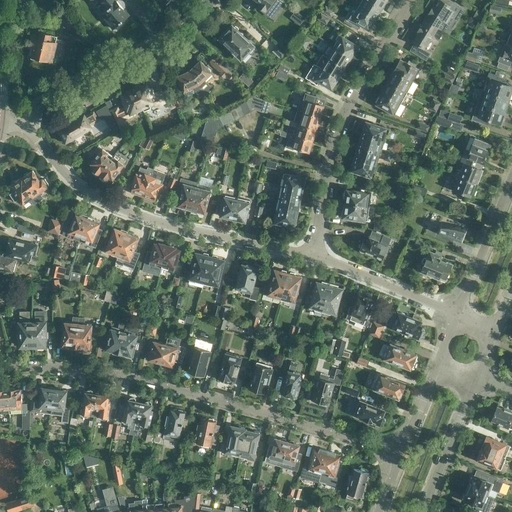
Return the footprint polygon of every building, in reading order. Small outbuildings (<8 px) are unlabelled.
[(130,16),(123,9),(126,7),(119,0),(118,0),(117,1),(116,0),(99,0),(108,10),(104,13),(109,19),(107,21),(115,29),(130,16)] [(256,0),(260,3),(258,6),(265,11),(269,6),(271,7),(276,0),(256,0)] [(362,0),(358,7),(375,18),(378,14),(379,14),(383,8),(368,0),(362,0)] [(368,0),(383,8),(387,2),(385,1),(386,0),(368,0)] [(425,20),(438,27),(451,7),(439,0),(435,6),(433,5),(425,20)] [(322,11),(331,17),(335,11),(326,6),(322,11)] [(375,18),(358,7),(354,14),(353,13),(350,18),(368,29),(371,25),(372,26),(376,19),(375,19),(375,18)] [(484,12),(477,9),(473,17),(479,20),(484,12)] [(318,19),(327,24),(330,19),(321,13),(318,19)] [(75,26),(67,17),(62,20),(71,30),(75,26)] [(438,27),(425,20),(416,34),(418,35),(413,42),(425,49),(432,36),(438,40),(444,31),(438,27)] [(220,38),(244,62),(257,49),(239,31),(238,32),(232,26),(220,38)] [(57,36),(41,33),(40,36),(33,34),(30,47),(32,47),(30,55),(52,61),(57,36)] [(333,45),(351,57),(351,56),(353,56),(356,50),(355,49),(357,46),(338,34),(336,39),(337,40),(333,45)] [(301,41),(308,45),(311,41),(303,36),(301,41)] [(426,48),(430,50),(437,39),(433,37),(426,48)] [(279,45),(284,50),(288,46),(283,41),(279,45)] [(308,45),(301,41),(298,45),(305,50),(308,45)] [(511,46),(505,44),(498,61),(498,62),(509,66),(510,66),(511,60),(511,46)] [(278,45),(273,50),(282,59),(287,53),(278,45)] [(327,56),(346,67),(349,62),(348,61),(351,57),(333,45),(327,56)] [(472,53),(467,51),(465,58),(477,62),(480,63),(484,51),(474,47),(472,53)] [(316,64),(338,77),(341,73),(342,74),(346,67),(327,56),(323,54),(316,64)] [(214,56),(209,62),(220,72),(219,73),(224,78),(226,77),(228,79),(233,73),(214,56)] [(394,71),(413,81),(420,69),(415,67),(416,64),(411,62),(410,64),(405,61),(405,62),(400,59),(394,71)] [(189,70),(207,95),(213,88),(207,82),(214,75),(199,60),(189,70)] [(464,68),(466,68),(465,70),(473,73),(474,71),(477,72),(480,65),(467,61),(464,68)] [(498,62),(496,66),(507,70),(509,66),(498,62)] [(277,69),(288,74),(291,69),(280,63),(277,69)] [(338,77),(316,64),(313,71),(310,69),(305,78),(317,84),(319,81),(331,88),(334,85),(335,85),(339,79),(338,78),(338,77)] [(444,72),(455,78),(458,72),(447,66),(444,72)] [(178,75),(177,76),(181,85),(178,87),(178,88),(179,91),(180,91),(183,90),(184,92),(185,91),(186,95),(195,91),(198,98),(207,95),(189,70),(182,74),(181,72),(178,74),(178,75)] [(389,82),(407,92),(413,81),(394,71),(392,75),(391,75),(388,80),(389,81),(389,82)] [(455,78),(444,72),(441,78),(452,84),(455,78)] [(485,91),(508,99),(510,99),(511,93),(511,91),(511,88),(511,86),(508,85),(509,83),(504,81),(505,79),(498,76),(498,75),(492,73),(490,78),(486,90),(485,90),(485,91)] [(382,93),(401,103),(407,92),(389,82),(386,86),(385,85),(382,91),(383,92),(382,93)] [(133,88),(142,108),(148,105),(149,107),(158,103),(159,104),(165,102),(160,93),(155,96),(151,88),(148,90),(145,85),(142,87),(140,85),(133,88)] [(142,108),(133,88),(125,92),(126,94),(122,96),(124,101),(123,101),(127,109),(128,109),(129,111),(115,118),(120,128),(126,126),(123,120),(137,113),(136,111),(142,108)] [(508,99),(485,91),(484,95),(486,96),(483,104),(504,111),(506,112),(508,104),(507,103),(508,99)] [(298,110),(320,117),(319,117),(320,113),(322,113),(324,105),(326,99),(303,92),(298,110)] [(401,103),(382,93),(376,104),(395,114),(401,103)] [(177,94),(171,97),(176,107),(177,108),(183,105),(177,94)] [(250,98),(255,109),(261,111),(265,100),(253,96),(250,98)] [(171,97),(166,99),(171,109),(176,107),(171,97)] [(244,100),(250,112),(255,109),(250,98),(244,100)] [(429,108),(436,111),(440,102),(433,99),(429,108)] [(250,112),(244,100),(239,103),(244,114),(250,112)] [(265,100),(261,111),(267,113),(271,101),(265,100)] [(483,104),(478,102),(472,119),(487,124),(489,119),(493,121),(492,122),(499,125),(500,123),(501,124),(504,116),(503,115),(504,111),(483,104)] [(233,105),(239,117),(244,114),(239,103),(233,105)] [(107,105),(96,111),(100,118),(105,116),(108,123),(114,119),(107,105)] [(233,105),(228,108),(233,120),(239,117),(233,105)] [(228,108),(222,111),(228,122),(233,120),(228,108)] [(298,123),(315,128),(316,125),(318,125),(320,117),(298,110),(294,121),(296,122),(298,123)] [(217,113),(222,125),(228,122),(222,111),(217,113)] [(447,119),(463,124),(460,123),(462,116),(450,112),(447,119)] [(212,116),(218,127),(222,125),(217,113),(212,116)] [(85,132),(84,130),(94,124),(89,116),(85,118),(84,116),(74,122),(72,119),(66,123),(68,126),(60,130),(62,134),(60,135),(64,142),(70,138),(71,140),(85,132)] [(207,118),(203,129),(216,133),(218,127),(212,116),(207,118)] [(463,124),(447,119),(447,120),(436,116),(434,124),(436,124),(461,132),(463,124)] [(295,134),(312,140),(313,140),(315,133),(314,133),(315,128),(298,123),(296,122),(292,134),(295,134)] [(363,134),(384,141),(387,134),(388,134),(389,129),(366,122),(363,134)] [(416,128),(427,132),(429,126),(418,122),(416,128)] [(189,127),(173,133),(172,135),(184,139),(189,127)] [(203,129),(202,135),(214,139),(216,133),(203,129)] [(413,135),(424,140),(427,134),(416,130),(413,135)] [(137,144),(149,150),(156,137),(135,132),(133,136),(139,139),(137,144)] [(312,140),(295,134),(293,139),(295,140),(293,147),(309,152),(312,144),(311,143),(312,140)] [(360,142),(359,146),(380,153),(384,141),(363,134),(362,134),(361,134),(359,141),(360,142)] [(214,139),(202,135),(200,141),(212,145),(214,139)] [(468,158),(482,163),(483,164),(485,158),(487,159),(491,150),(489,150),(491,145),(475,138),(468,157),(468,158)] [(187,150),(193,152),(196,141),(190,140),(187,150)] [(92,168),(100,174),(113,156),(99,145),(94,151),(98,154),(91,163),(94,165),(92,168)] [(355,159),(376,165),(380,153),(359,146),(357,151),(356,150),(354,158),(355,158),(355,159)] [(218,147),(215,157),(226,160),(229,150),(218,147)] [(113,156),(100,174),(107,179),(109,176),(112,179),(126,160),(121,157),(119,160),(113,156)] [(468,158),(468,157),(465,156),(463,163),(465,164),(461,174),(456,172),(455,175),(478,184),(478,182),(477,182),(478,179),(479,179),(483,170),(480,169),(482,163),(468,158)] [(376,165),(355,159),(351,171),(374,178),(375,173),(374,173),(376,165)] [(266,166),(276,168),(277,163),(267,160),(266,166)] [(131,192),(143,196),(153,169),(148,167),(147,169),(140,166),(137,174),(136,173),(133,183),(134,183),(131,192)] [(153,169),(143,196),(155,201),(158,192),(159,193),(162,183),(165,173),(153,169)] [(22,178),(38,201),(43,198),(40,195),(42,193),(41,192),(48,186),(48,184),(45,179),(43,178),(40,181),(32,170),(22,178)] [(220,184),(227,185),(229,175),(223,173),(220,184)] [(282,185),(303,190),(304,182),(305,178),(301,177),(301,175),(298,175),(291,174),(291,175),(285,173),(282,185)] [(478,184),(455,175),(450,188),(472,197),(476,188),(475,187),(476,184),(477,185),(478,184)] [(177,179),(170,176),(167,186),(174,188),(177,179)] [(38,201),(22,178),(22,177),(10,186),(14,191),(9,194),(14,202),(19,198),(23,204),(28,200),(30,202),(31,201),(34,204),(38,201)] [(185,210),(191,211),(198,183),(181,178),(178,191),(182,192),(178,205),(184,207),(185,210)] [(254,192),(260,193),(262,184),(256,182),(254,192)] [(198,183),(191,211),(196,213),(198,211),(204,212),(211,187),(198,183)] [(282,185),(279,198),(300,202),(303,190),(282,185)] [(396,192),(408,195),(409,195),(411,189),(398,185),(396,192)] [(415,194),(425,197),(427,189),(417,186),(415,194)] [(345,204),(369,207),(369,201),(367,200),(368,193),(363,192),(363,191),(350,190),(346,190),(345,204)] [(408,195),(396,192),(394,198),(406,202),(408,195)] [(225,217),(233,219),(238,198),(226,195),(224,202),(223,202),(222,208),(221,208),(220,211),(222,211),(221,215),(226,216),(225,217)] [(238,198),(233,219),(241,221),(241,220),(246,221),(246,218),(248,218),(249,214),(248,214),(249,208),(250,201),(238,198)] [(279,198),(276,209),(297,214),(300,202),(279,198)] [(369,207),(345,204),(343,217),(364,220),(365,213),(373,214),(374,207),(369,207)] [(255,215),(261,217),(263,207),(257,205),(255,215)] [(297,214),(276,209),(273,222),(295,227),(297,219),(296,219),(297,214)] [(437,232),(454,239),(461,242),(467,228),(460,226),(461,223),(433,211),(426,228),(427,229),(428,226),(438,230),(437,232)] [(58,213),(56,220),(52,218),(48,231),(59,234),(62,235),(68,216),(58,213)] [(80,236),(88,216),(83,214),(80,215),(75,213),(67,236),(73,238),(74,234),(80,236)] [(88,216),(80,236),(86,239),(84,243),(96,247),(102,230),(98,228),(99,223),(95,221),(94,218),(88,216)] [(20,222),(17,229),(33,234),(35,227),(20,222)] [(375,230),(393,233),(394,226),(375,224),(375,230)] [(106,250),(118,255),(121,248),(128,231),(121,228),(121,230),(115,228),(106,250)] [(121,248),(118,255),(130,260),(139,237),(133,235),(133,233),(128,231),(121,248)] [(364,239),(360,250),(382,259),(387,247),(380,244),(383,235),(373,231),(371,237),(370,237),(368,241),(364,239)] [(10,243),(7,253),(0,250),(0,267),(14,271),(16,262),(14,262),(15,257),(30,261),(32,254),(34,255),(36,246),(9,239),(8,242),(10,243)] [(415,244),(422,247),(425,242),(417,239),(415,244)] [(145,263),(162,267),(168,246),(160,243),(159,245),(155,243),(153,252),(148,251),(145,263)] [(168,246),(162,267),(174,270),(179,250),(175,249),(175,248),(168,246)] [(430,250),(427,258),(427,257),(421,271),(439,279),(440,276),(446,279),(452,264),(442,260),(443,257),(440,256),(441,253),(436,251),(436,253),(430,250)] [(190,278),(204,281),(210,256),(196,252),(190,278)] [(94,264),(100,266),(103,258),(97,256),(94,264)] [(210,256),(204,281),(218,285),(225,259),(210,256)] [(252,292),(250,299),(257,301),(260,288),(253,286),(259,265),(243,261),(236,288),(252,292)] [(51,276),(64,279),(67,268),(54,265),(51,276)] [(123,276),(136,281),(139,272),(127,267),(123,276)] [(138,276),(144,277),(146,269),(140,268),(138,276)] [(263,293),(281,298),(288,273),(275,269),(271,282),(269,282),(268,285),(266,284),(263,293)] [(81,284),(87,285),(89,275),(83,273),(81,284)] [(288,273),(281,298),(295,302),(302,277),(288,273)] [(178,287),(180,279),(174,277),(172,285),(171,289),(177,290),(178,287)] [(310,306),(323,310),(330,283),(322,281),(321,283),(317,281),(310,306)] [(330,283),(323,310),(336,313),(342,288),(338,287),(339,285),(330,283)] [(0,297),(7,300),(9,292),(0,289),(0,297)] [(104,300),(109,302),(112,292),(107,291),(104,300)] [(112,292),(109,302),(116,304),(118,294),(112,292)] [(174,306),(180,308),(183,296),(176,295),(174,306)] [(349,319),(363,325),(374,300),(364,296),(363,297),(359,296),(349,319)] [(147,311),(153,313),(156,302),(149,301),(147,311)] [(212,315),(218,317),(221,306),(214,304),(212,315)] [(221,306),(218,317),(227,319),(230,307),(221,306)] [(390,326),(419,337),(422,336),(424,335),(425,333),(425,330),(423,328),(424,326),(420,324),(421,321),(408,316),(408,315),(396,310),(390,326)] [(32,324),(33,346),(45,346),(45,339),(46,339),(46,322),(44,322),(44,311),(35,312),(35,324),(32,324)] [(33,346),(32,324),(29,324),(29,312),(20,312),(20,322),(18,322),(19,339),(20,339),(20,346),(33,346)] [(71,348),(76,348),(79,317),(73,316),(72,323),(65,323),(63,345),(71,346),(71,348)] [(79,317),(76,348),(80,349),(81,347),(89,348),(92,325),(84,325),(85,318),(79,317)] [(217,328),(224,330),(227,320),(217,317),(215,325),(218,326),(217,328)] [(372,326),(382,331),(384,326),(374,322),(372,326)] [(113,353),(119,354),(126,325),(120,323),(118,328),(112,326),(106,349),(114,351),(113,353)] [(148,334),(155,336),(157,327),(158,324),(153,323),(152,326),(151,325),(148,334)] [(284,334),(293,336),(296,326),(291,325),(286,324),(284,334)] [(126,325),(119,354),(124,355),(124,354),(132,356),(139,328),(126,325)] [(255,338),(258,327),(251,325),(249,331),(248,331),(246,335),(248,336),(248,337),(255,339),(255,338)] [(296,326),(293,336),(294,337),(294,336),(300,337),(302,328),(296,326)] [(382,331),(372,326),(369,334),(380,338),(382,331)] [(179,342),(186,344),(188,333),(182,332),(179,342)] [(279,343),(286,345),(289,336),(282,334),(279,343)] [(286,346),(295,348),(298,338),(289,336),(286,346)] [(326,351),(333,353),(337,339),(330,338),(326,351)] [(156,363),(161,364),(165,345),(159,343),(159,342),(154,340),(149,359),(154,361),(154,360),(155,360),(156,363)] [(334,353),(340,355),(343,342),(337,341),(334,353)] [(211,348),(202,346),(195,344),(189,370),(204,374),(211,348)] [(385,358),(410,368),(415,367),(417,362),(415,357),(416,353),(398,346),(398,347),(390,344),(385,358)] [(165,345),(161,364),(165,365),(167,363),(168,364),(173,366),(178,347),(173,345),(172,346),(165,345)] [(219,378),(220,379),(222,382),(225,383),(228,381),(229,381),(230,378),(235,379),(236,374),(237,375),(240,364),(239,363),(241,355),(235,353),(234,355),(226,353),(219,378)] [(357,363),(367,367),(369,361),(359,357),(357,363)] [(256,365),(250,387),(265,391),(272,366),(257,361),(256,365)] [(302,373),(295,371),(298,363),(291,361),(290,368),(289,368),(287,376),(286,375),(284,385),(285,386),(283,394),(296,397),(302,373)] [(319,378),(317,377),(311,399),(329,404),(335,383),(340,385),(344,370),(337,368),(334,378),(329,377),(330,375),(321,372),(319,378)] [(379,373),(377,372),(371,387),(387,393),(399,397),(399,396),(401,397),(404,391),(402,390),(404,383),(396,380),(379,373)] [(348,386),(346,391),(357,396),(360,391),(348,386)] [(32,411),(51,414),(55,388),(49,387),(47,388),(42,388),(41,399),(32,398),(30,410),(30,411),(32,411)] [(17,388),(8,389),(9,411),(10,413),(22,412),(22,429),(30,429),(30,421),(34,421),(34,415),(32,415),(32,411),(30,411),(30,410),(22,410),(21,389),(18,389),(17,388)] [(55,388),(51,414),(62,415),(61,422),(68,422),(70,407),(65,406),(67,391),(61,390),(61,388),(55,388)] [(0,411),(9,411),(8,389),(0,389),(0,411)] [(87,416),(100,418),(101,411),(95,410),(97,395),(93,394),(93,392),(92,391),(90,390),(89,390),(87,390),(86,391),(86,392),(85,398),(83,398),(81,415),(83,415),(83,414),(87,415),(87,416)] [(101,411),(100,418),(101,418),(102,417),(106,418),(106,419),(108,419),(110,402),(108,402),(109,395),(108,394),(105,392),(104,392),(101,394),(101,395),(97,395),(95,410),(101,411)] [(129,434),(134,435),(140,402),(136,401),(136,400),(136,399),(135,398),(134,397),(132,396),(130,397),(129,399),(128,405),(126,405),(122,422),(124,422),(125,421),(129,422),(128,423),(130,423),(129,428),(131,428),(129,434)] [(355,406),(352,413),(380,424),(382,425),(384,423),(385,421),(385,419),(383,417),(385,410),(379,407),(360,399),(357,407),(355,406)] [(140,402),(134,435),(137,436),(139,430),(140,430),(141,426),(142,426),(143,425),(147,426),(147,427),(148,428),(152,411),(150,411),(152,404),(151,403),(150,402),(149,401),(147,400),(146,401),(145,402),(144,403),(140,402)] [(498,423),(511,429),(511,427),(511,411),(504,409),(504,410),(497,407),(492,420),(499,422),(498,423)] [(167,438),(178,441),(179,436),(180,435),(186,436),(190,416),(184,415),(185,411),(171,409),(170,415),(168,415),(165,428),(167,429),(166,433),(164,432),(163,437),(167,438)] [(199,424),(196,436),(198,437),(197,442),(210,445),(216,420),(202,417),(201,424),(199,424)] [(69,430),(76,431),(78,419),(71,418),(69,430)] [(104,435),(111,436),(113,424),(106,423),(104,435)] [(118,439),(121,425),(114,424),(111,437),(118,439)] [(0,432),(11,435),(11,429),(0,425),(0,432)] [(240,454),(246,429),(244,429),(245,427),(239,426),(238,427),(231,426),(230,432),(229,432),(227,445),(226,453),(232,455),(232,453),(240,454)] [(246,429),(240,454),(248,456),(248,458),(254,459),(255,452),(256,452),(259,439),(258,439),(260,432),(254,430),(253,432),(246,430),(246,429)] [(145,443),(153,444),(156,431),(148,430),(145,443)] [(156,431),(153,444),(154,441),(160,442),(162,433),(156,431)] [(481,448),(505,458),(506,457),(504,457),(507,449),(504,448),(506,444),(486,436),(481,448)] [(265,461),(281,466),(287,441),(275,438),(273,445),(269,444),(265,461)] [(287,441),(281,466),(292,469),(293,466),(298,467),(302,454),(297,452),(299,445),(287,441)] [(305,462),(300,477),(318,483),(318,481),(327,450),(319,448),(319,450),(314,449),(310,464),(305,462)] [(505,458),(481,448),(477,459),(501,469),(505,458)] [(327,450),(318,481),(335,486),(338,478),(334,477),(339,456),(335,455),(335,452),(327,450)] [(119,463),(113,464),(116,483),(123,482),(119,463)] [(179,477),(187,479),(190,469),(182,467),(179,477)] [(366,482),(365,481),(368,472),(367,471),(368,469),(361,467),(360,469),(354,468),(352,475),(351,474),(347,486),(349,486),(346,496),(360,500),(366,482)] [(471,479),(468,487),(470,488),(488,495),(493,497),(494,498),(495,498),(497,492),(499,492),(504,481),(476,470),(474,476),(475,476),(473,480),(471,479)] [(247,491),(255,493),(257,483),(249,481),(247,491)] [(255,493),(261,495),(263,484),(257,483),(255,493)] [(97,510),(97,511),(112,511),(112,510),(113,510),(112,506),(118,504),(115,494),(116,494),(113,486),(102,489),(107,506),(97,508),(97,510)] [(287,496),(293,497),(295,487),(290,486),(287,496)] [(295,487),(293,497),(299,499),(302,489),(295,487)] [(468,487),(465,494),(467,495),(465,499),(469,500),(465,510),(471,511),(488,511),(489,509),(494,498),(493,497),(488,495),(470,488),(468,487)] [(196,494),(192,511),(198,511),(202,495),(196,494)] [(20,499),(22,509),(36,505),(33,495),(20,499)] [(124,495),(118,496),(122,510),(127,509),(124,495)] [(168,504),(168,511),(182,511),(181,498),(175,499),(175,502),(168,502),(168,504)] [(12,511),(22,509),(20,499),(6,503),(8,511),(12,511)] [(142,499),(142,504),(142,511),(156,511),(155,503),(148,504),(147,499),(142,499)] [(142,511),(142,504),(136,505),(136,502),(129,503),(130,511),(142,511)] [(168,511),(168,504),(164,504),(164,502),(155,503),(156,511),(168,511)]
